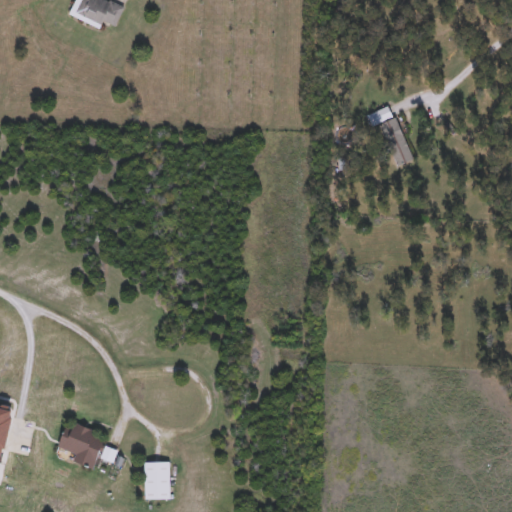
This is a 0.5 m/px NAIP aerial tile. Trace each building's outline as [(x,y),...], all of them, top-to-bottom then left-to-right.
[(76,0),(102,0),(123,9),(115,27),(103,22),(100,30),(69,16),(76,0)] [(395,167),(379,125),(396,119),(412,161),(395,167)] [(121,445),(114,466),(97,460),(93,471),(73,464),(76,455),(59,449),(66,427),(121,445)] [(3,470),(14,445),(36,455),(25,480),(3,470)] [(170,501),(144,501),(144,463),(170,463),(170,501)]
